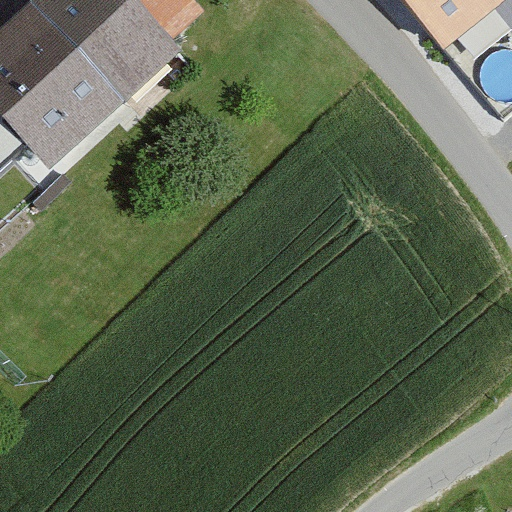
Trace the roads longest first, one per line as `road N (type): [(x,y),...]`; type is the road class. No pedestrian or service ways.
road 1 (unclassified): [(511,205),(393,50),(337,0)]
road 2 (unclassified): [(376,511),(394,492),(511,429)]
